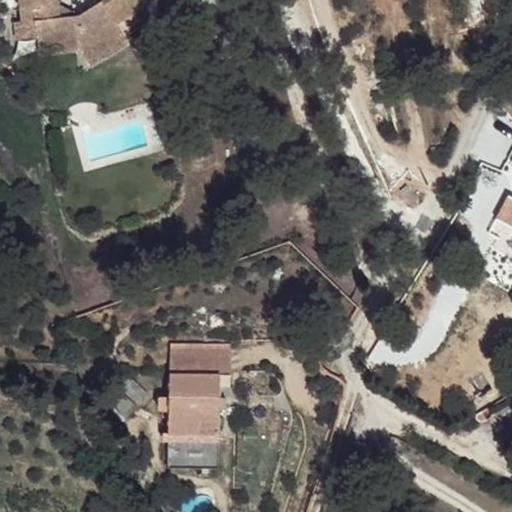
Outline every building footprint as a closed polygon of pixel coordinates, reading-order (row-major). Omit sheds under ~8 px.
[(117,0),(53,0),(39,6),(36,8),(21,9),(20,0),(0,0),(0,44),(37,41),(40,49),(81,29),(77,19),(117,0)] [(39,6),(29,0),(20,0),(21,9),(36,8),(39,6)] [(87,42),(81,29),(40,49),(46,61),(87,42)] [(511,88),(507,86),(497,105),(511,111),(511,88)] [(511,194),(505,191),(494,214),(511,223),(511,194)] [(494,214),(486,229),(498,234),(505,220),(494,214)] [(230,363),(228,339),(169,342),(169,365),(230,363)] [(231,383),(230,363),(169,365),(171,398),(171,411),(172,432),(224,429),(222,385),(231,383)] [(133,419),(147,382),(129,375),(116,386),(107,412),(133,419)] [(171,411),(171,398),(162,399),(162,412),(171,411)] [(225,463),(224,429),(172,432),(174,466),(225,463)]
